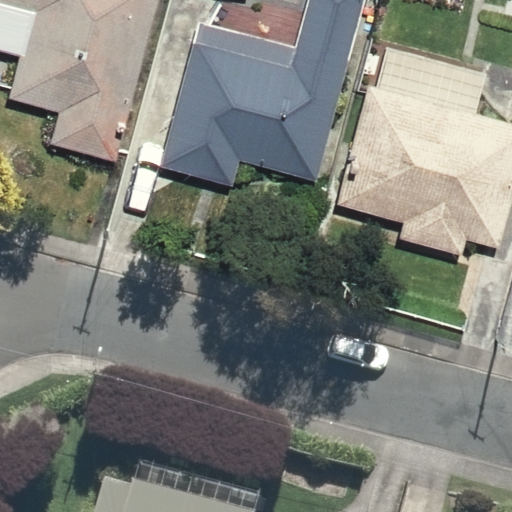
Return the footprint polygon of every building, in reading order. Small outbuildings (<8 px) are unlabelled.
[(0,0),(0,43),(10,46),(0,84),(0,89),(46,101),(38,134),(114,153),(151,0),(0,0)] [(178,32),(147,164),(234,184),(241,155),(317,173),(356,0),(295,0),(283,56),(178,32)] [(380,230),(453,249),(458,229),(486,237),(511,136),(511,114),(452,99),(463,58),(366,33),(323,194),(386,210),(380,230)] [(249,396),(111,362),(97,421),(235,455),(249,396)] [(227,511),(86,481),(78,511),(227,511)]
